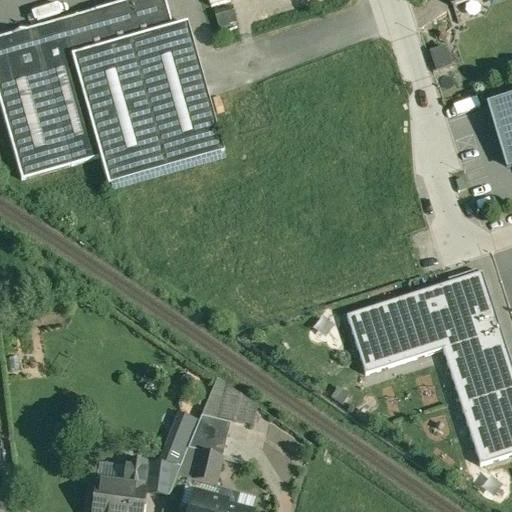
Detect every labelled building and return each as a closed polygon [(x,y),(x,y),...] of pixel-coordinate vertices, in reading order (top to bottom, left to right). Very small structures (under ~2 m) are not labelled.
[(163,0),(143,0),(0,40),(0,106),(21,182),(99,160),(108,189),(224,156),(187,26),(172,30),(163,0)] [(449,0),(452,8),(477,0),(449,0)] [(451,46),(433,53),(440,73),(458,66),(451,46)] [(511,101),(488,110),(507,168),(511,166),(511,101)] [(511,367),(482,275),(346,319),(365,377),(442,352),(480,469),(511,458),(511,367)] [(258,411),(218,381),(203,415),(252,427),(258,411)] [(349,397),(337,389),(330,400),(341,408),(349,397)] [(230,425),(201,418),(188,450),(222,459),(230,425)] [(186,453),(172,447),(164,468),(156,488),(154,492),(155,493),(168,498),(176,478),(186,453)] [(222,459),(188,450),(186,453),(176,478),(215,488),(222,459)] [(126,462),(123,488),(95,484),(91,511),(143,511),(146,491),(143,491),(144,486),(146,466),(146,465),(126,462)] [(164,468),(146,466),(144,486),(156,488),(164,468)] [(13,468),(0,467),(0,493),(16,494),(13,468)] [(226,504),(200,497),(196,510),(188,508),(181,511),(239,511),(225,508),(226,504)]
